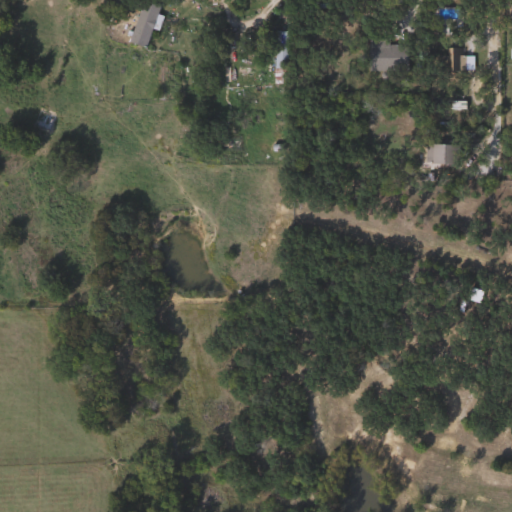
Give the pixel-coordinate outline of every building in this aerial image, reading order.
[(147,0),(156,3),(142,48),(125,43),(138,0),(147,0)] [(177,29),(196,24),(206,60),(188,66),(177,29)] [(365,71),(365,39),(385,39),(385,45),(403,45),(403,71),(365,71)] [(271,43),(283,43),(283,69),(271,69),(271,43)] [(442,58),(446,48),(455,51),(451,62),(442,58)] [(421,145),(457,145),(457,165),(421,165),(421,145)]
